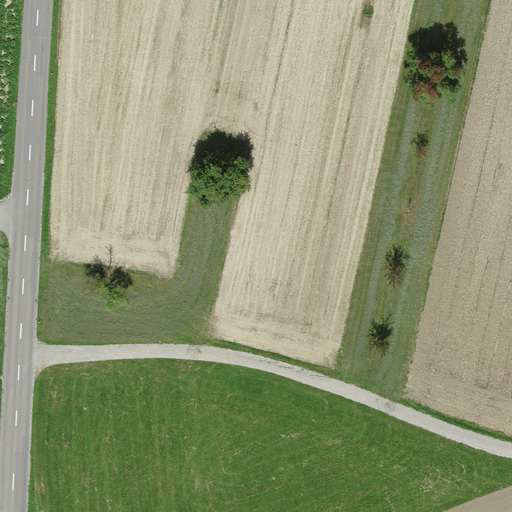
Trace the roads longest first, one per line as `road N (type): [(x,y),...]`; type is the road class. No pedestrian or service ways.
road 1 (tertiary): [(14,511),(39,0)]
road 2 (track): [(511,446),(258,361),(134,356),(21,365)]
